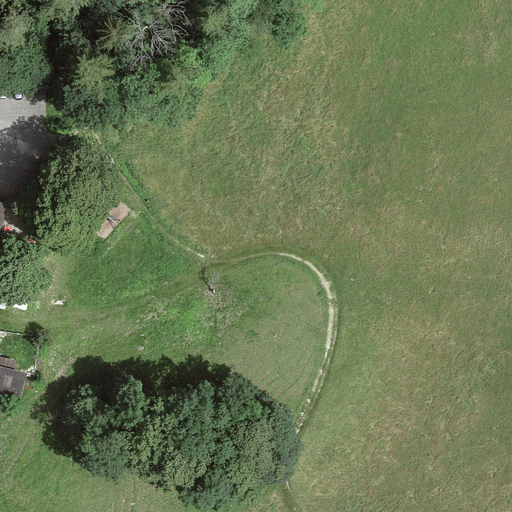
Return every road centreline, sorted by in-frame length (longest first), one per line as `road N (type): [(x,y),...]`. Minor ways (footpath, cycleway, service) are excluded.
road 1 (track): [(214,264),(273,245),(302,248),(323,267),(328,288),(314,397),(287,486),(293,511)]
road 2 (track): [(0,320),(96,319),(156,299),(214,264)]
